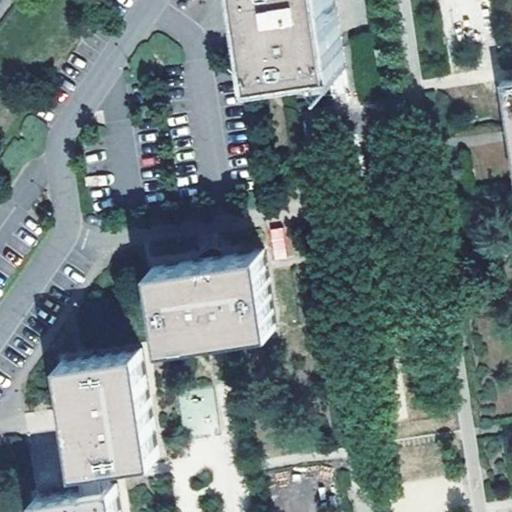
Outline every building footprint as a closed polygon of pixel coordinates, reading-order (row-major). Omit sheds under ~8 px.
[(248,0),(251,20),(259,72),(335,60),(325,0),(248,0)] [(511,77),(501,79),(511,147),(511,77)] [(274,258),(293,255),(288,225),(269,229),(274,258)] [(273,325),(262,248),(210,256),(153,265),(164,342),(273,325)] [(154,455),(137,345),(60,357),(68,414),(76,470),(81,469),(102,465),(154,455)] [(84,487),(107,483),(102,465),(81,469),(84,487)] [(107,483),(84,487),(34,494),(36,511),(116,511),(112,482),(107,483)]
